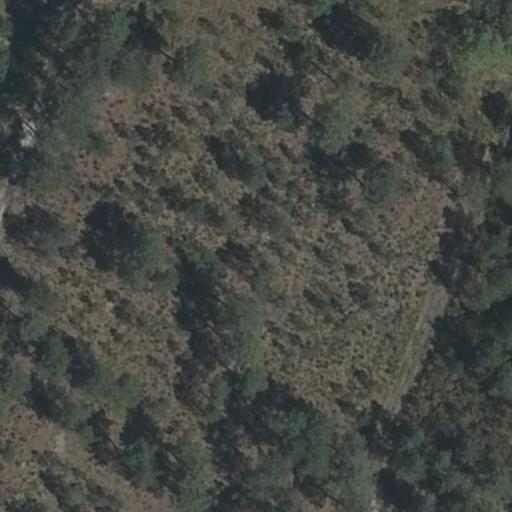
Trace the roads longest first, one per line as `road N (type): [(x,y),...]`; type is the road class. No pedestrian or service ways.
road 1 (track): [(357,511),(511,109)]
road 2 (track): [(0,213),(86,0)]
